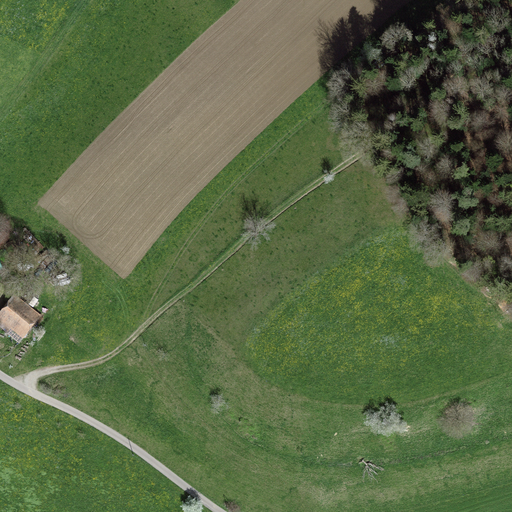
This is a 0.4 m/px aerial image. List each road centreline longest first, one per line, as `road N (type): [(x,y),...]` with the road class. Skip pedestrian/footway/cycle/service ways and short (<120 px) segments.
road 1 (track): [(21,386),(40,372),(102,361),(263,223),(364,151)]
road 2 (unclassified): [(220,511),(124,440),(0,374)]
